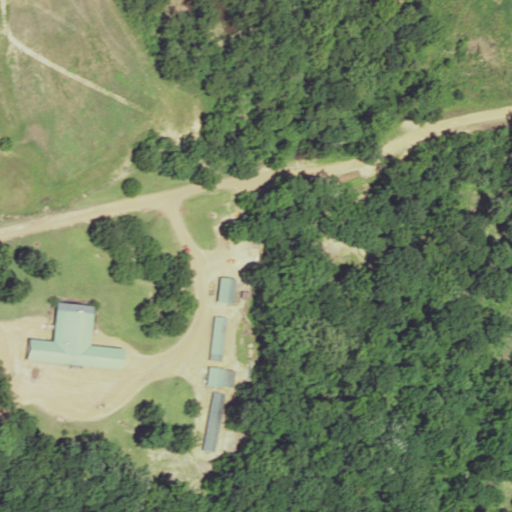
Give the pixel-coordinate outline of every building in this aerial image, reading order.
[(229,303),(231,278),(214,277),(213,303),(229,303)] [(89,306),(52,303),(49,341),(25,339),(23,361),(118,369),(119,348),(85,345),(89,306)] [(223,318),(210,316),(205,360),(218,362),(223,318)] [(204,386),(231,386),(231,368),(204,368),(204,386)] [(213,452),(223,394),(210,392),(201,450),(213,452)]
